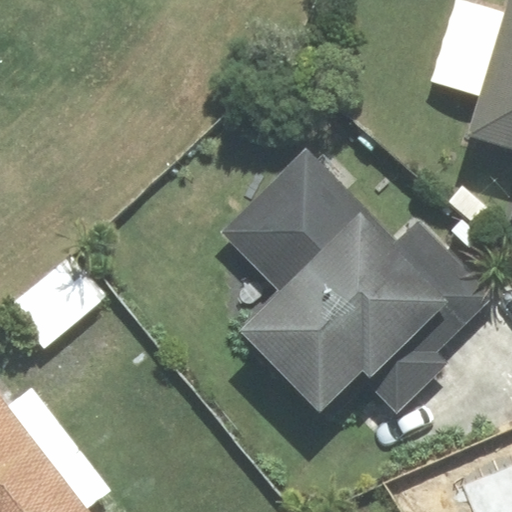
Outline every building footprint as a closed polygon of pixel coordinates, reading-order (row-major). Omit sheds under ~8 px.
[(511,146),(511,13),(475,0),(466,0),(438,79),(500,101),(486,137),(511,146)] [(425,222),(408,239),(313,147),(237,225),(228,234),(287,292),(251,329),(336,412),(382,366),(389,373),(459,302),(481,324),(505,300),(425,222)] [(50,345),(115,297),(82,253),(17,301),(50,345)] [(108,511),(104,505),(122,491),(42,385),(23,400),(10,382),(0,389),(0,511),(108,511)] [(511,511),(511,471),(489,481),(501,511),(511,511)]
